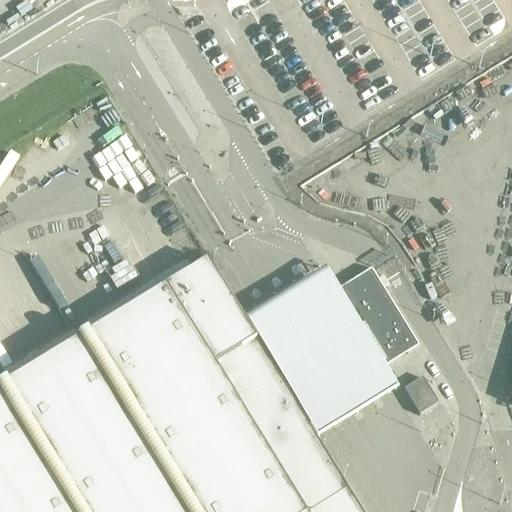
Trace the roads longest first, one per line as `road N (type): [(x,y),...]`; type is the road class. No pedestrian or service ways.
road 1 (unknown): [(114,45),(233,235),(252,245),(267,238),(281,224),(272,193),(171,17)]
road 2 (unknown): [(359,126),(320,151),(300,146),(213,0)]
road 3 (unknown): [(359,126),(289,0)]
road 4 (unknown): [(114,45),(72,33),(0,79)]
